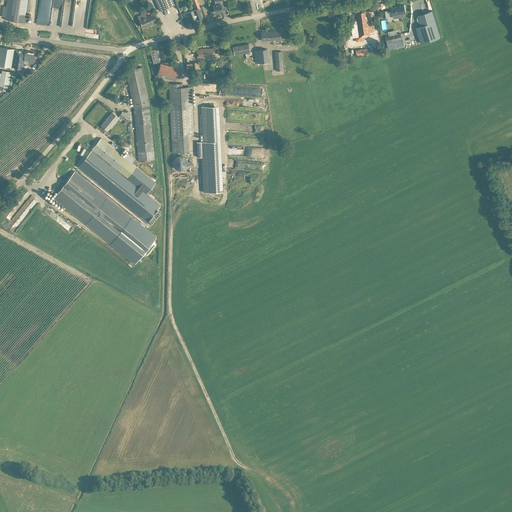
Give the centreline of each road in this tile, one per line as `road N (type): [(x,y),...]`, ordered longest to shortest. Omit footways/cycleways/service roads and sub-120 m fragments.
road 1 (unclassified): [(125,52),(331,0)]
road 2 (unclassified): [(0,203),(125,52)]
road 3 (unclassified): [(125,52),(0,33)]
